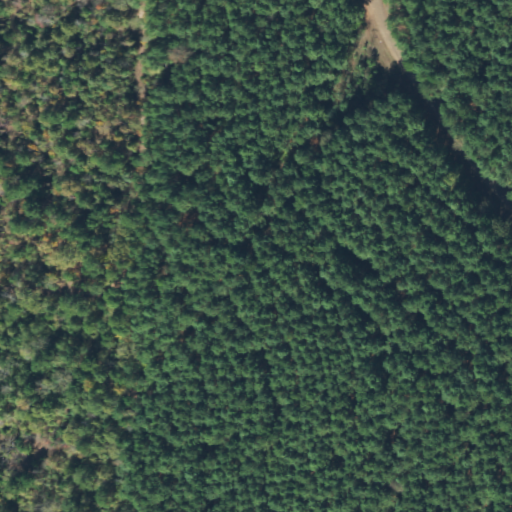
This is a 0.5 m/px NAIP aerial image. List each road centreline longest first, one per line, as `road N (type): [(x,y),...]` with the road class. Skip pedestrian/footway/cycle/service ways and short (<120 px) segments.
road 1 (residential): [(511,293),(353,368),(240,402),(84,359),(0,402)]
road 2 (residential): [(511,208),(451,137),(401,56),(379,0)]
